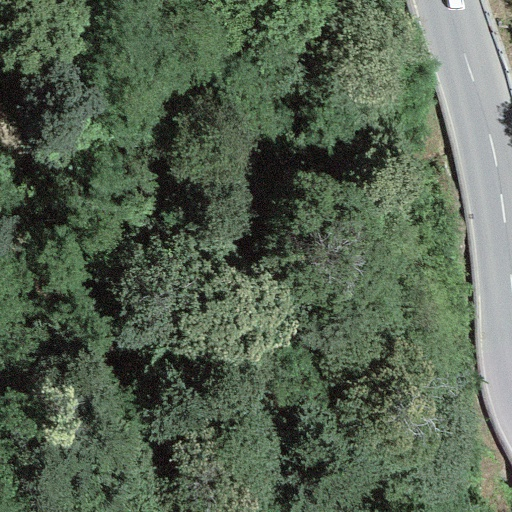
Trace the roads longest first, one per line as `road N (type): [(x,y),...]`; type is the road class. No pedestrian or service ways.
road 1 (track): [(0,75),(78,279),(127,354),(152,511)]
road 2 (tertiary): [(511,292),(493,154),(449,0)]
